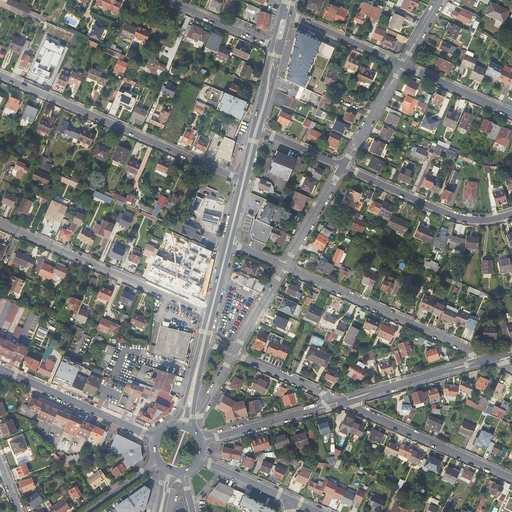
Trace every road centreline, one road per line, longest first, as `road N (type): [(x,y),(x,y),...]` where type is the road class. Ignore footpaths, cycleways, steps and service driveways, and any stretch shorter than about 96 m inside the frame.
road 1 (residential): [(0,75),(240,179)]
road 2 (residential): [(0,223),(207,313)]
road 3 (residential): [(284,266),(488,357)]
road 4 (residential): [(340,401),(511,478)]
road 5 (residential): [(342,166),(457,217),(511,213)]
road 6 (tertiary): [(0,368),(154,438)]
road 7 (residential): [(340,401),(488,357)]
road 8 (residential): [(199,441),(340,401)]
road 9 (secondary): [(240,179),(207,313)]
road 10 (secondary): [(272,46),(240,179)]
road 11 (residential): [(289,14),(402,64)]
road 12 (residential): [(402,64),(511,114)]
